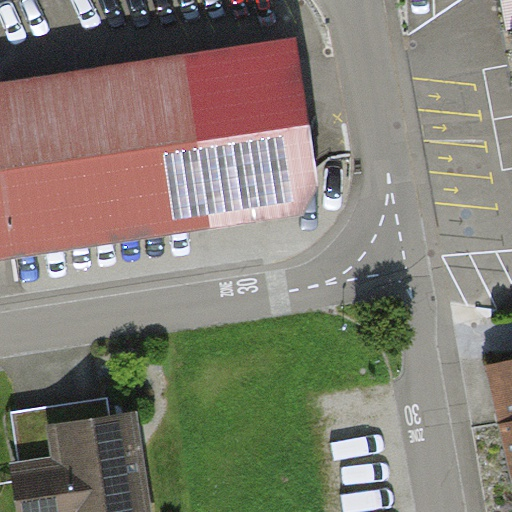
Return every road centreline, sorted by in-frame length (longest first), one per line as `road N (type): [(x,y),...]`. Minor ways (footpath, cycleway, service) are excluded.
road 1 (residential): [(410,271),(0,336)]
road 2 (residential): [(355,0),(410,271)]
road 3 (residential): [(410,271),(444,511)]
